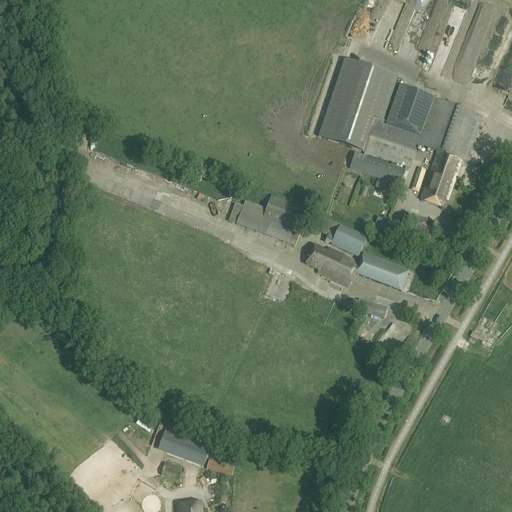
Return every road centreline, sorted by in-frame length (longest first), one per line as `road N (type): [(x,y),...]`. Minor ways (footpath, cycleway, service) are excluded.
road 1 (secondary): [(345,511),(368,445),(439,315)]
road 2 (track): [(46,159),(61,130),(46,65),(30,44),(0,27)]
road 3 (unknown): [(511,119),(376,54)]
road 4 (secondary): [(439,315),(511,192)]
